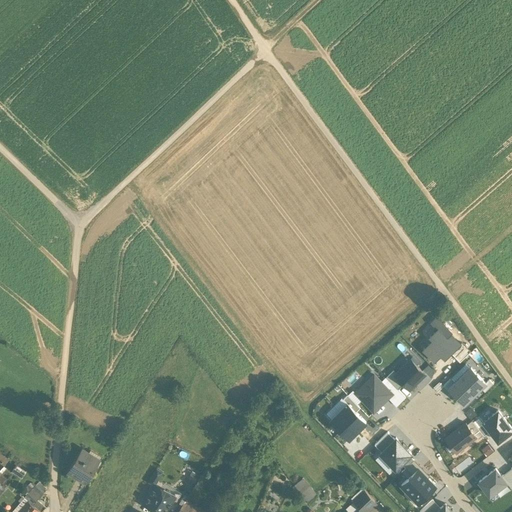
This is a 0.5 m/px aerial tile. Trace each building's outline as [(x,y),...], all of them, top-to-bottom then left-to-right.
[(451,332),(437,317),(431,323),(437,330),(430,337),(433,340),(423,349),(433,360),(439,353),(441,355),(450,355),(451,353),(460,344),(449,333),(451,332)] [(460,344),(451,353),(460,361),(470,351),(461,342),(460,344)] [(395,374),(404,383),(409,388),(424,374),(411,359),(397,373),(395,374)] [(486,382),(471,367),(455,382),(448,389),(463,404),(481,387),(486,382)] [(393,385),(398,389),(404,383),(395,374),(397,373),(393,370),(386,377),(393,385)] [(388,390),(374,375),(355,393),(373,412),(381,405),(379,402),(383,399),(385,401),(388,398),(392,394),(388,390)] [(448,389),(455,382),(451,378),(443,386),(447,390),(448,389)] [(489,379),(486,382),(481,387),(485,391),(493,383),(489,379)] [(393,385),(388,390),(392,394),(388,398),(396,406),(406,398),(398,389),(393,385)] [(347,404),(356,412),(360,408),(347,395),(343,399),(347,404)] [(339,412),(357,431),(366,422),(356,412),(347,404),(339,412)] [(478,415),(479,417),(483,422),(493,414),(488,408),(478,415)] [(483,422),(490,431),(498,441),(504,436),(503,435),(506,433),(507,434),(511,429),(511,428),(498,410),(493,414),(483,422)] [(357,431),(339,412),(331,420),(349,439),(357,431)] [(473,422),(483,434),(484,436),(490,431),(483,422),(479,417),(473,422)] [(472,420),(467,424),(476,435),(478,438),(483,434),(473,422),(472,420)] [(467,424),(466,422),(465,423),(446,438),(446,437),(445,438),(456,451),(475,436),(476,435),(467,424)] [(375,444),(382,451),(394,439),(388,432),(375,444)] [(401,463),(410,455),(411,453),(396,438),(394,439),(382,451),(380,453),(395,469),(401,463)] [(88,455),(82,451),(67,474),(85,484),(98,462),(88,456),(88,455)] [(405,467),(414,459),(410,455),(401,463),(405,467)] [(401,472),(408,478),(418,468),(420,466),(414,459),(405,467),(401,472)] [(16,465),(12,472),(22,479),(26,472),(16,465)] [(511,466),(501,475),(506,482),(511,489),(511,466)] [(0,484),(0,485),(11,472),(4,467),(0,471),(0,484)] [(435,485),(418,468),(408,478),(401,484),(406,489),(404,492),(410,498),(412,496),(418,501),(435,485)] [(501,475),(495,468),(479,481),(489,495),(506,482),(501,475)] [(302,476),(293,484),(307,501),(316,494),(302,476)] [(203,479),(194,492),(201,495),(209,483),(203,479)] [(27,503),(33,497),(37,501),(47,490),(39,482),(36,485),(28,494),(23,499),(27,503)] [(24,491),(28,494),(36,485),(31,483),(24,491)] [(161,492),(155,488),(151,489),(149,493),(150,495),(146,501),(147,502),(148,507),(147,508),(153,511),(166,511),(174,500),(167,496),(167,493),(164,491),(161,492)] [(365,492),(354,502),(361,510),(362,510),(363,511),(369,511),(377,505),(365,492)] [(33,497),(27,503),(36,511),(40,511),(44,508),(37,501),(33,497)] [(435,511),(440,507),(432,499),(419,511),(420,511),(435,511)] [(202,511),(185,502),(179,511),(202,511)] [(36,511),(27,503),(19,511),(36,511)] [(453,511),(445,503),(440,507),(435,511),(453,511)]
